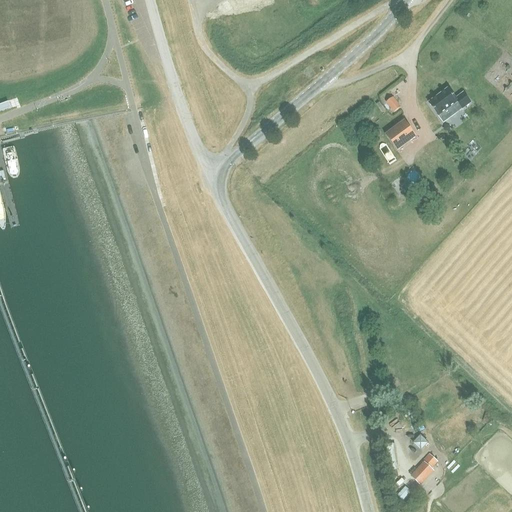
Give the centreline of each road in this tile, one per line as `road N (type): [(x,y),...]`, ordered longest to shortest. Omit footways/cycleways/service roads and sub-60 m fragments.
road 1 (unclassified): [(261,511),(127,84)]
road 2 (residential): [(367,511),(324,388),(209,174)]
road 3 (tertiary): [(209,174),(149,0)]
road 4 (unclassified): [(250,89),(385,7),(404,5)]
road 5 (unclassified): [(324,82),(408,55),(451,0)]
road 6 (tertiary): [(223,164),(324,82)]
